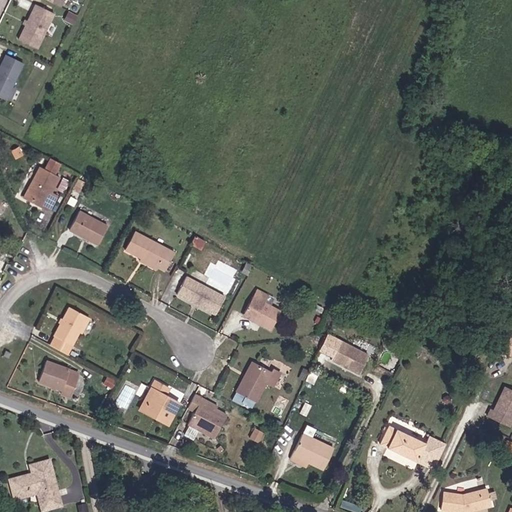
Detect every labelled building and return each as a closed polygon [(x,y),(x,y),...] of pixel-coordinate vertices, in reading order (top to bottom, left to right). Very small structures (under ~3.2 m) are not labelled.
[(40,0),(40,2),(59,11),(64,0),(40,0)] [(35,54),(53,18),(34,9),(17,45),(35,54)] [(9,94),(22,69),(4,60),(0,67),(0,104),(3,106),(4,104),(9,94)] [(7,106),(12,95),(9,94),(4,104),(7,106)] [(40,174),(35,172),(20,202),(45,215),(52,200),(46,197),(54,181),(49,178),(54,168),(46,164),(40,174)] [(79,214),(71,229),(99,244),(107,229),(79,214)] [(177,251),(138,228),(128,247),(167,269),(177,251)] [(228,295),(189,275),(179,294),(218,314),(228,295)] [(255,288),(244,309),(258,317),(256,321),(269,328),(279,309),(265,302),(269,295),(255,288)] [(55,341),(71,349),(74,342),(77,345),(89,320),(67,309),(56,333),(58,335),(55,341)] [(339,341),(330,360),(357,374),(366,354),(339,341)] [(511,364),(511,342),(509,341),(500,362),(507,365),(509,363),(511,364)] [(69,365),(49,356),(41,375),(63,386),(63,388),(72,392),(81,372),(68,367),(69,365)] [(245,382),(242,380),(235,395),(254,404),(264,385),(272,389),(280,373),(272,369),(270,373),(253,365),(245,382)] [(158,420),(156,423),(165,428),(176,406),(163,399),(166,392),(151,385),(148,391),(152,394),(143,413),(158,420)] [(510,431),(511,425),(511,395),(505,392),(495,415),(492,413),(488,421),(510,431)] [(196,395),(189,410),(196,414),(190,427),(217,441),(229,416),(217,410),(216,413),(201,405),(204,400),(196,395)] [(430,472),(443,446),(425,438),(422,446),(385,428),(376,446),(430,472)] [(332,452),(301,438),(289,465),(307,472),(309,467),(324,473),(332,452)] [(44,501),(62,494),(50,456),(32,462),(34,470),(10,478),(17,499),(41,491),(44,501)] [(469,497),(447,497),(447,511),(480,511),(496,507),(491,489),(472,495),(469,497)] [(64,501),(62,494),(44,501),(47,507),(64,501)] [(88,511),(85,497),(78,498),(80,511),(88,511)]
